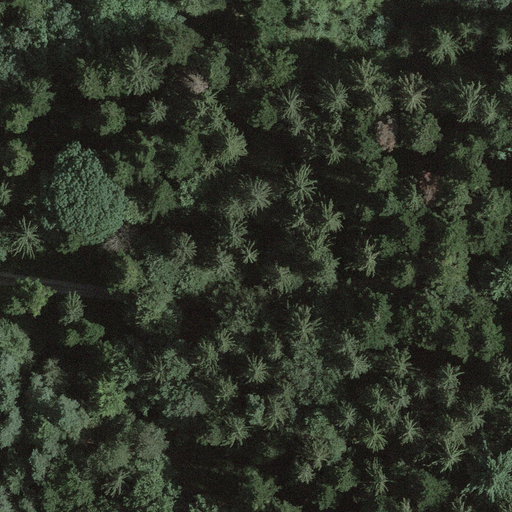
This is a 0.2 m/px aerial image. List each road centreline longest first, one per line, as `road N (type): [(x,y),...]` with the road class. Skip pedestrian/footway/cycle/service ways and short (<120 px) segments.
road 1 (track): [(511,296),(421,283),(197,294),(0,278)]
road 2 (track): [(250,511),(221,477),(0,323)]
